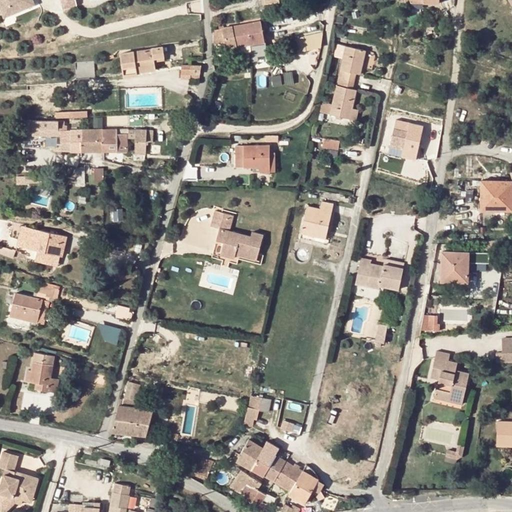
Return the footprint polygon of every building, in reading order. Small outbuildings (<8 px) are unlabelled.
[(0,0),(0,1),(3,9),(26,0),(0,0)] [(34,1),(33,0),(26,0),(3,9),(4,12),(34,1)] [(261,21),(245,23),(249,43),(265,40),(261,21)] [(237,45),(249,43),(245,23),(233,25),(237,45)] [(223,28),(225,42),(226,46),(237,45),(233,25),(223,27),(223,28)] [(223,42),(225,42),(223,28),(215,29),(214,43),(223,42)] [(323,36),(323,32),(294,38),(297,51),(305,50),(318,47),(321,47),(323,36)] [(164,46),(122,52),(125,76),(139,75),(139,72),(157,70),(156,59),(155,55),(165,54),(164,46)] [(335,96),(333,103),(330,113),(350,117),(352,107),(357,89),(353,88),(354,80),(356,73),(360,73),(366,51),(346,46),(339,77),(335,96)] [(182,78),(191,79),(191,78),(191,75),(192,71),(192,64),(183,64),(182,78)] [(202,65),(192,64),(192,71),(191,75),(201,76),(202,65)] [(323,111),(330,113),(333,103),(325,101),(323,111)] [(352,107),(350,117),(356,118),(358,109),(352,107)] [(34,135),(57,135),(61,135),(61,125),(63,125),(63,121),(56,121),(43,120),(33,120),(34,135)] [(103,149),(102,128),(88,128),(88,140),(80,140),(80,150),(84,150),(95,150),(103,149)] [(102,128),(103,149),(118,149),(119,150),(126,150),(128,148),(127,135),(125,133),(118,133),(118,128),(102,128)] [(394,128),(390,145),(404,149),(407,131),(394,128)] [(80,140),(80,129),(67,129),(67,150),(76,150),(80,150),(80,140)] [(136,137),(136,154),(146,154),(145,129),(130,129),(130,137),(136,137)] [(322,143),(339,147),(340,139),(324,136),(322,143)] [(236,145),(236,167),(253,166),(271,166),(271,153),(270,145),(236,145)] [(271,166),(253,166),(252,172),(275,171),(275,153),(271,153),(271,166)] [(104,167),(96,167),(96,180),(104,180),(104,167)] [(481,208),(511,208),(511,180),(482,179),(481,208)] [(320,208),(308,205),(302,233),(325,239),(334,204),(321,201),(320,208)] [(421,214),(396,209),(396,211),(378,208),(374,233),(394,236),(394,230),(397,230),(397,227),(400,228),(400,231),(407,232),(408,229),(419,230),(421,214)] [(219,229),(217,241),(224,242),(221,254),(235,258),(236,254),(257,260),(263,236),(252,233),(251,237),(230,232),(233,217),(215,212),(211,227),(219,229)] [(38,249),(60,254),(61,255),(66,236),(34,228),(33,234),(28,233),(27,241),(31,243),(30,247),(38,249)] [(60,254),(38,249),(35,259),(58,264),(60,254)] [(442,251),(442,276),(457,276),(457,281),(468,281),(469,252),(442,251)] [(374,259),(361,256),(356,282),(400,291),(406,262),(374,255),(374,259)] [(41,284),(40,288),(45,289),(44,293),(54,296),(56,288),(41,284)] [(23,294),(16,292),(11,315),(34,320),(38,321),(43,323),(46,310),(44,307),(41,306),(43,299),(23,294)] [(119,304),(116,316),(130,319),(132,312),(129,311),(130,307),(119,304)] [(440,331),(440,314),(423,314),(423,331),(440,331)] [(119,342),(121,327),(101,323),(98,339),(119,342)] [(495,356),(496,364),(511,362),(511,343),(511,339),(498,340),(501,355),(495,356)] [(436,350),(434,357),(447,360),(449,353),(436,350)] [(35,352),(33,370),(31,381),(37,382),(41,382),(40,389),(57,391),(59,378),(51,377),(54,355),(35,352)] [(437,366),(435,376),(439,377),(443,378),(441,385),(438,384),(436,384),(435,391),(444,394),(444,396),(454,398),(455,392),(464,394),(466,382),(461,381),(463,371),(455,369),(456,362),(447,360),(434,357),(432,365),(437,366)] [(129,381),(125,396),(135,399),(140,383),(129,381)] [(462,403),(464,394),(455,392),(454,398),(444,396),(444,394),(435,391),(434,396),(462,403)] [(272,399),(251,395),(249,408),(260,410),(269,412),(272,399)] [(133,406),(135,399),(125,396),(123,404),(133,406)] [(130,407),(119,405),(112,430),(146,435),(152,412),(140,409),(134,407),(130,407)] [(249,408),(244,425),(253,427),(255,420),(257,420),(260,410),(249,408)] [(294,424),(285,420),(282,427),(292,431),(294,424)] [(511,420),(497,420),(497,445),(511,445),(511,420)] [(243,449),(258,458),(264,448),(249,439),(243,449)] [(264,448),(277,456),(281,450),(267,442),(264,448)] [(287,461),(277,456),(264,448),(258,458),(271,466),(265,476),(274,482),(287,461)] [(13,493),(23,496),(24,492),(33,496),(39,475),(15,467),(20,453),(7,449),(3,464),(6,465),(0,484),(0,502),(1,504),(13,493)] [(258,458),(243,449),(240,455),(237,453),(234,458),(252,469),(258,458)] [(196,473),(209,476),(212,460),(200,457),(196,473)] [(258,458),(252,469),(265,476),(271,466),(258,458)] [(295,466),(287,461),(274,482),(291,491),(303,471),(299,469),(301,466),(296,464),(295,466)] [(244,481),(248,474),(241,469),(230,486),(240,492),(246,482),(244,481)] [(291,491),(289,495),(305,504),(312,492),(315,493),(318,500),(325,498),(323,492),(320,491),(322,487),(317,484),(319,480),(303,471),(291,491)] [(246,482),(257,489),(261,482),(248,474),(244,481),(246,482)] [(127,508),(131,484),(114,481),(109,511),(129,511),(130,509),(127,508)] [(246,482),(240,492),(265,508),(267,505),(261,501),(263,499),(265,495),(257,489),(246,482)] [(0,502),(0,510),(1,511),(14,499),(21,501),(23,496),(13,493),(1,504),(0,502)] [(81,511),(82,504),(83,503),(63,501),(61,511),(81,511)] [(94,506),(82,504),(81,511),(98,511),(100,501),(94,501),(94,506)]
